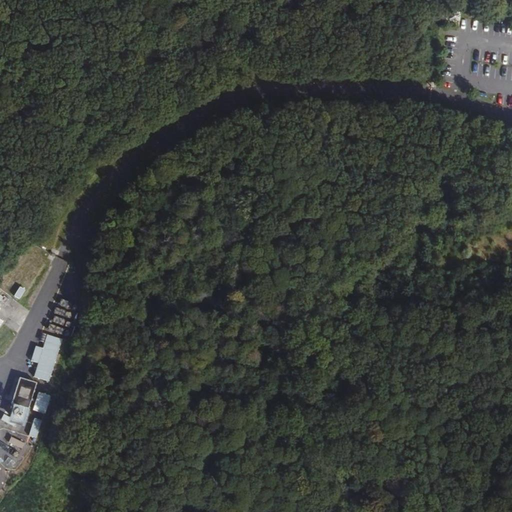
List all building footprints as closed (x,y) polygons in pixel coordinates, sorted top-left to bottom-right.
[(12,273),(8,279),(13,282),(17,276),(12,273)] [(23,281),(19,287),(24,290),(33,278),(28,274),(23,281)] [(14,283),(19,287),(23,281),(18,277),(14,283)] [(10,284),(6,290),(18,299),(22,293),(10,284)] [(11,297),(1,310),(6,313),(16,301),(11,297)] [(65,332),(59,318),(52,321),(59,335),(65,332)] [(38,363),(34,377),(48,381),(62,339),(47,334),(42,348),(36,346),(31,361),(38,363)] [(19,378),(11,403),(26,408),(28,408),(36,383),(19,378)] [(49,395),(38,392),(33,410),(44,413),(49,395)] [(26,408),(11,403),(9,409),(13,411),(14,409),(16,409),(18,409),(20,410),(21,411),(22,413),(24,414),(26,408)] [(14,409),(13,411),(11,412),(11,414),(11,416),(11,417),(12,419),(14,420),(15,421),(16,421),(17,420),(19,420),(20,419),(22,417),(22,415),(22,413),(21,411),(20,410),(18,409),(16,409),(14,409)] [(33,419),(28,436),(36,438),(38,429),(41,421),(36,420),(33,419)] [(23,444),(12,459),(18,463),(29,448),(23,444)] [(4,466),(0,476),(0,480),(5,482),(10,468),(4,466)]
